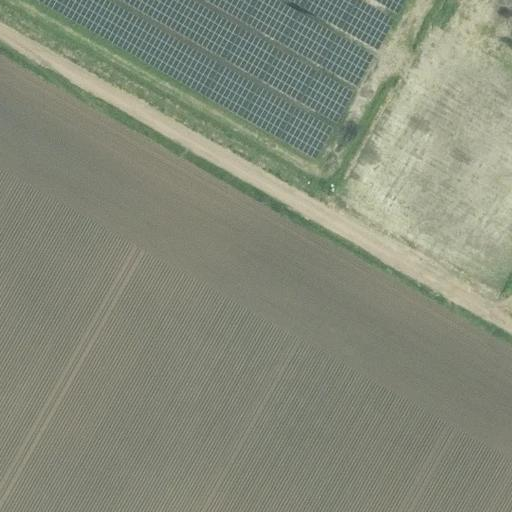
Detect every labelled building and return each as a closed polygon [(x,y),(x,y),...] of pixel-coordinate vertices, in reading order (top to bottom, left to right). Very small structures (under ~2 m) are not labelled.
[(461,20),(451,17),(453,7),(439,4),(433,27),(458,33),(461,20)] [(419,48),(423,24),(408,21),(404,45),(419,48)] [(460,77),(454,87),(495,111),(511,82),(511,81),(440,38),(428,58),(460,77)] [(422,185),(451,104),(422,94),(424,86),(412,82),(405,102),(419,107),(414,121),(397,115),(388,141),(396,145),(386,172),(422,185)] [(508,274),(511,265),(511,223),(503,220),(483,262),(508,274)]
